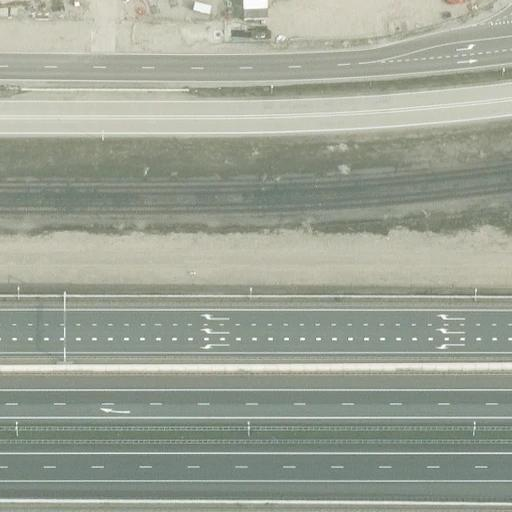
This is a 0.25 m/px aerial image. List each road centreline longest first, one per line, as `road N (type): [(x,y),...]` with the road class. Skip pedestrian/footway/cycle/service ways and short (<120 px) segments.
road 1 (trunk): [(511,330),(0,338)]
road 2 (trunk): [(511,404),(0,404)]
road 3 (trunk): [(0,467),(511,467)]
